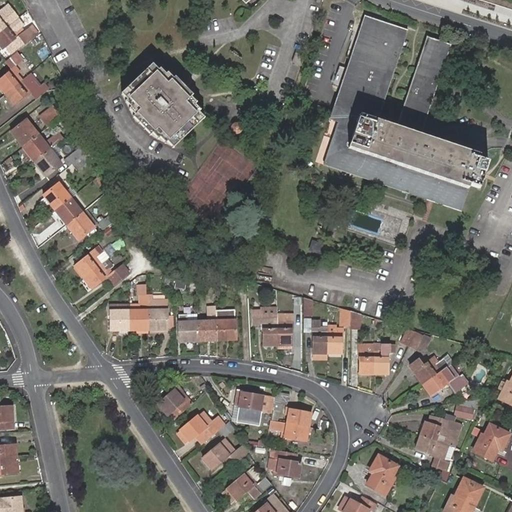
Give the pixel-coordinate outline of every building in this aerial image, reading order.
[(15,21),(19,18),(8,4),(3,9),(4,10),(9,17),(6,19),(11,24),(15,21)] [(0,13),(0,32),(11,24),(6,19),(9,17),(4,10),(0,13)] [(488,162),(465,154),(439,146),(418,139),(450,45),(436,40),(405,135),(395,132),(376,125),(408,30),(364,16),(346,69),(339,66),(333,85),(340,87),(329,119),(337,122),(334,131),(323,164),(460,211),(469,184),(479,188),(488,162)] [(21,28),(15,21),(11,24),(16,31),(21,28)] [(11,24),(0,32),(0,46),(2,49),(19,35),(25,43),(38,33),(32,25),(24,32),(21,28),(16,31),(11,24)] [(405,135),(436,40),(427,37),(395,132),(405,135)] [(22,60),(16,52),(5,61),(12,70),(0,80),(0,88),(5,94),(21,80),(16,74),(20,71),(15,65),(22,60)] [(304,56),(295,53),(293,62),(301,65),(304,56)] [(157,72),(151,66),(123,93),(129,99),(128,101),(133,106),(131,107),(138,115),(136,116),(152,132),(154,131),(160,137),(161,135),(167,141),(168,140),(174,146),(201,120),(196,114),(198,112),(192,106),(193,104),(187,98),(189,96),(174,80),(172,82),(165,75),(164,77),(159,71),(157,72)] [(29,92),(36,100),(48,89),(43,84),(40,86),(30,73),(21,80),(5,94),(14,105),(29,92)] [(48,127),(62,116),(54,106),(40,118),(48,127)] [(337,122),(329,119),(326,128),(334,131),(337,122)] [(23,147),(38,135),(26,120),(14,130),(20,137),(17,140),(23,147)] [(11,133),(17,140),(20,137),(14,130),(11,133)] [(49,149),(62,139),(57,133),(45,143),(38,135),(23,147),(34,162),(49,149)] [(439,146),(465,154),(467,147),(442,138),(439,146)] [(72,164),(90,150),(85,144),(65,161),(70,166),(72,164)] [(49,149),(34,162),(46,176),(61,164),(49,149)] [(93,156),(90,149),(90,150),(72,164),(77,169),(93,156)] [(104,184),(98,177),(92,181),(97,189),(104,184)] [(54,210),(70,198),(59,184),(43,196),(54,210)] [(75,205),(70,198),(54,210),(67,225),(82,213),(86,210),(79,202),(75,205)] [(94,228),(98,225),(86,210),(82,213),(94,228)] [(110,225),(116,220),(114,211),(98,225),(102,230),(110,225)] [(82,213),(67,225),(79,241),(94,228),(82,213)] [(102,230),(102,231),(107,238),(115,232),(110,225),(102,230)] [(115,241),(101,251),(107,259),(120,249),(115,241)] [(326,246),(312,241),(309,249),(323,254),(326,246)] [(82,277),(107,259),(101,251),(98,247),(87,255),(88,257),(75,267),(82,277)] [(113,266),(107,259),(82,277),(91,289),(106,277),(113,287),(129,274),(123,265),(111,274),(108,270),(113,266)] [(184,289),(186,282),(176,280),(174,287),(184,289)] [(129,310),(129,330),(148,329),(147,310),(147,296),(140,297),(140,310),(129,310)] [(153,296),(147,296),(147,310),(148,329),(167,329),(167,300),(153,301),(153,296)] [(311,316),(311,300),(302,297),(303,316),(311,316)] [(111,330),(129,330),(129,310),(129,305),(111,305),(111,330)] [(208,320),(197,321),(198,341),(217,341),(215,312),(215,308),(207,309),(208,320)] [(349,325),(349,311),(339,308),(339,325),(349,325)] [(277,318),(277,315),(261,315),(262,310),(253,310),(253,325),(262,325),(263,346),(277,345),(277,318)] [(360,314),(349,311),(349,325),(348,328),(359,328),(360,314)] [(215,312),(217,341),(235,339),(234,312),(215,312)] [(198,341),(197,321),(197,313),(177,314),(178,322),(179,342),(198,341)] [(311,316),(303,316),(303,331),(312,331),(312,321),(311,316)] [(277,318),(277,345),(292,345),(291,325),(291,320),(284,321),(284,318),(277,318)] [(459,320),(453,318),(448,330),(455,333),(459,320)] [(326,331),(327,324),(318,324),(318,321),(312,321),(312,331),(312,353),(326,353),(326,331)] [(446,324),(439,322),(436,327),(444,330),(446,324)] [(300,345),(299,324),(291,325),(292,345),(300,345)] [(326,331),(326,353),(340,352),(340,329),(336,329),(336,332),(326,331)] [(407,346),(414,333),(407,329),(400,343),(407,346)] [(422,336),(414,333),(407,346),(415,350),(422,336)] [(429,339),(422,336),(415,350),(423,353),(429,339)] [(373,374),(373,345),(358,345),(358,352),(360,352),(360,356),(359,374),(373,374)] [(373,345),(373,374),(387,374),(388,358),(386,358),(386,352),(388,353),(388,345),(373,345)] [(442,358),(443,360),(446,365),(448,363),(451,361),(447,355),(442,358)] [(420,382),(446,365),(443,360),(438,364),(433,358),(423,366),(418,360),(409,367),(420,382)] [(442,384),(446,381),(453,391),(457,389),(461,395),(471,389),(466,382),(461,374),(457,376),(448,363),(446,365),(420,382),(428,394),(442,384)] [(511,377),(509,384),(506,382),(506,384),(501,382),(497,389),(502,392),(499,398),(511,404),(511,377)] [(173,389),(157,404),(171,421),(191,403),(181,392),(182,390),(177,384),(172,388),(173,389)] [(259,418),(262,397),(237,392),(235,406),(238,407),(237,414),(259,418)] [(276,393),(273,410),(279,411),(280,411),(282,404),(285,405),(286,397),(287,395),(276,393)] [(473,421),(478,410),(484,396),(456,402),(454,416),(473,421)] [(285,423),(308,427),(311,414),(289,410),(289,406),(286,405),(285,414),(287,414),(285,423)] [(0,429),(14,428),(12,407),(0,408),(0,429)] [(263,410),(262,419),(269,421),(271,412),(263,410)] [(279,411),(273,410),(271,420),(277,422),(279,411)] [(203,411),(177,432),(187,444),(189,441),(194,437),(206,427),(213,435),(219,429),(224,425),(218,417),(211,422),(203,411)] [(446,430),(449,421),(445,420),(430,417),(428,424),(446,430)] [(305,441),(308,427),(285,423),(277,422),(271,420),(269,430),(281,433),(280,438),(283,439),(283,437),(286,437),(305,441)] [(249,450),(245,445),(244,443),(235,451),(223,438),(234,428),(229,421),(224,425),(219,429),(223,435),(214,442),(217,445),(202,458),(211,469),(229,455),(235,462),(249,450)] [(420,435),(453,447),(461,425),(449,421),(446,430),(428,424),(424,423),(420,435)] [(480,435),(472,452),(491,460),(496,449),(501,451),(508,435),(488,425),(483,436),(480,435)] [(448,460),(453,447),(420,435),(416,449),(435,456),(430,471),(445,479),(451,461),(448,460)] [(0,460),(17,459),(15,446),(0,446),(0,460)] [(272,451),(268,472),(299,477),(301,464),(295,463),(296,455),(272,451)] [(257,454),(251,458),(254,463),(260,458),(257,454)] [(376,476),(369,487),(384,496),(393,480),(390,478),(397,467),(378,456),(369,472),(372,474),(376,476)] [(18,473),(17,459),(0,460),(0,477),(0,475),(18,473)] [(260,494),(271,484),(265,477),(261,480),(257,475),(252,480),(246,473),(227,490),(236,500),(253,486),(260,494)] [(366,486),(369,487),(376,476),(372,474),(366,486)] [(451,497),(443,511),(471,511),(483,488),(463,479),(453,498),(451,497)] [(236,500),(227,490),(224,492),(232,502),(236,500)] [(287,511),(273,495),(266,501),(267,503),(256,511),(287,511)] [(1,511),(22,511),(21,497),(1,499),(2,509),(1,511)] [(341,511),(343,511),(350,500),(346,498),(339,510),(341,511)] [(358,505),(350,500),(343,511),(371,511),(376,505),(362,498),(358,505)]
